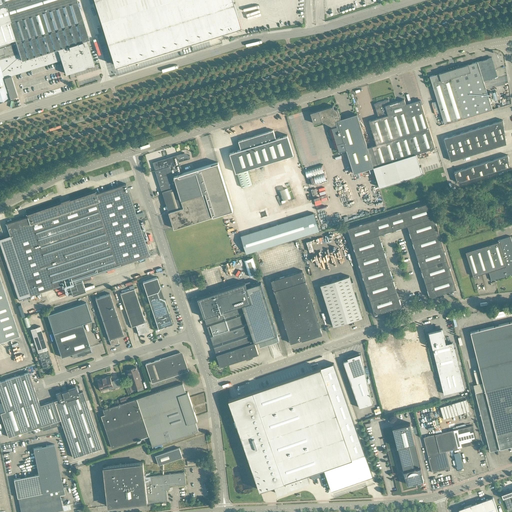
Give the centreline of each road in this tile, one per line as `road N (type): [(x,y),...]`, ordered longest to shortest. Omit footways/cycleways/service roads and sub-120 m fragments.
road 1 (tertiary): [(0,159),(511,3)]
road 2 (tertiary): [(473,0),(0,145)]
road 3 (unclassified): [(0,118),(243,42),(319,30),(416,0)]
road 4 (unclassified): [(132,152),(507,40)]
road 5 (unknown): [(168,260),(32,306),(0,218)]
road 6 (unclassified): [(225,510),(439,495)]
road 7 (unclassified): [(210,387),(407,318)]
road 8 (unclassified): [(192,333),(132,152)]
road 9 (unclassified): [(407,318),(387,236),(403,235),(427,313)]
road 10 (unclassified): [(44,382),(192,333)]
road 11 (unclassified): [(0,206),(132,152)]
road 12 (unclassified): [(225,510),(210,387)]
